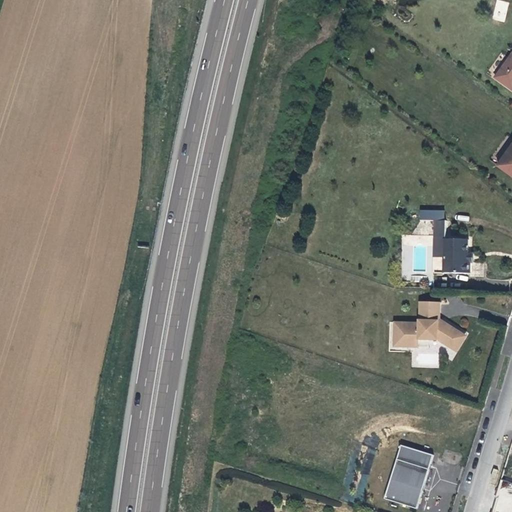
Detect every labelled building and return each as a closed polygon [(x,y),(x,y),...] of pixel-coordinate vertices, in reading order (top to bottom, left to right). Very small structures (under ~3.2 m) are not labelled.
[(496,0),(492,19),(504,22),(509,2),(499,0),(496,0)] [(511,54),(495,78),(511,89),(511,54)] [(511,147),(498,166),(511,176),(511,147)] [(446,236),(446,221),(435,221),(435,236),(446,236)] [(444,258),(445,239),(446,239),(446,236),(435,236),(435,239),(434,258),(444,258)] [(469,240),(445,239),(444,258),(444,273),(471,274),(471,276),(484,277),(484,263),(474,263),(471,263),(471,262),(468,262),(469,254),(469,240)] [(454,350),(463,334),(450,325),(445,322),(444,324),(440,321),(440,320),(441,302),(420,302),(419,323),(394,322),(394,347),(419,348),(420,340),(430,340),(438,340),(454,350)] [(463,334),(454,350),(457,352),(467,336),(463,334)] [(434,455),(401,446),(385,499),(417,509),(424,487),(434,455)]
